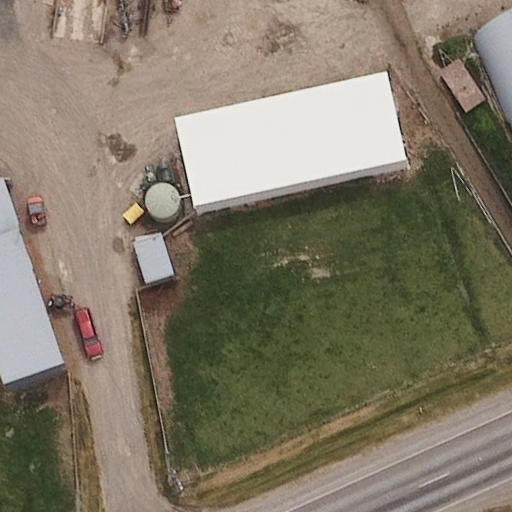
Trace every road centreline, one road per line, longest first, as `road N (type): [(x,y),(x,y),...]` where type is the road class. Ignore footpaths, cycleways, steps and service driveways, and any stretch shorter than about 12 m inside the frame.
road 1 (track): [(136,511),(57,129),(30,98),(0,90)]
road 2 (track): [(392,30),(57,129)]
road 3 (track): [(511,226),(380,0)]
road 4 (primary): [(357,511),(511,442)]
